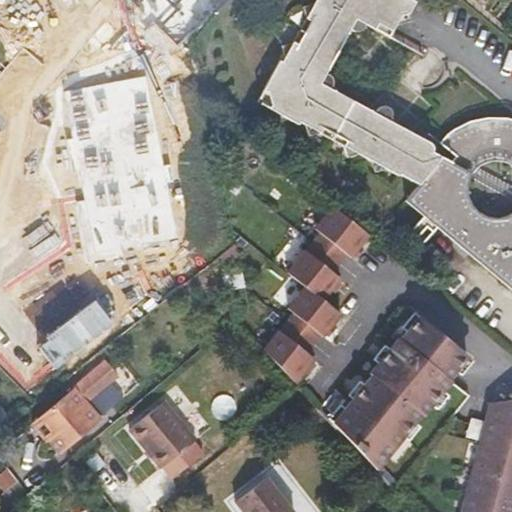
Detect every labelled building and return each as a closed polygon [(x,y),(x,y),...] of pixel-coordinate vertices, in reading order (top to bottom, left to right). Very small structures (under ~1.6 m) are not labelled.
[(0,0),(0,26),(25,49),(61,8),(73,17),(85,5),(79,0),(0,0)] [(195,27),(210,12),(197,0),(141,0),(139,3),(180,44),(198,41),(195,27)] [(374,172),(385,169),(398,176),(400,174),(418,184),(404,200),(511,290),(511,119),(505,117),(487,117),(470,120),(453,129),(446,134),(437,146),(389,120),(391,115),(392,112),(390,108),(386,106),(382,105),(378,107),(376,109),(374,112),(331,88),(333,84),(333,82),(332,78),(330,75),(326,73),(351,30),(355,32),(359,32),(363,29),(365,25),(389,37),(401,16),(409,13),(416,1),(414,0),(315,0),(314,2),(303,6),(306,16),(305,18),(310,21),(297,43),(293,41),(282,45),(284,57),(282,61),(279,60),(256,102),(298,125),(300,122),(304,124),(308,135),(319,132),(320,133),(323,128),(346,141),(343,146),(347,157),(357,154),(371,161),(374,172)] [(146,77),(64,92),(73,140),(77,158),(85,201),(76,203),(88,261),(123,255),(121,248),(177,237),(146,77)] [(368,236),(332,207),(314,229),(319,233),(346,255),(351,258),(368,236)] [(312,242),(305,251),(332,272),(346,255),(319,233),(312,242)] [(304,287),(323,301),(341,279),(332,272),(305,251),(304,250),(286,273),(304,287)] [(340,314),(323,301),(304,287),(287,308),(293,313),(319,334),(322,337),(340,314)] [(286,321),(279,331),(305,352),(319,334),(293,313),(286,321)] [(370,375),(332,422),(376,469),(421,415),(422,416),(433,402),(450,381),(448,380),(467,357),(417,317),(398,340),(396,339),(368,373),(370,375)] [(263,349),(295,383),(314,359),(305,352),(279,331),(278,330),(263,349)] [(108,361),(34,421),(48,439),(51,437),(61,450),(101,418),(81,393),(88,387),(90,390),(99,391),(119,375),(108,361)] [(450,381),(433,402),(451,417),(469,395),(450,381)] [(194,437),(162,399),(127,428),(160,466),(194,437)] [(511,511),(511,399),(489,403),(460,511),(511,511)] [(20,402),(6,413),(13,422),(27,411),(20,402)] [(6,413),(0,405),(0,432),(13,422),(6,413)] [(226,433),(214,443),(221,452),(234,442),(226,433)] [(242,511),(293,511),(267,477),(235,502),(242,511)]
